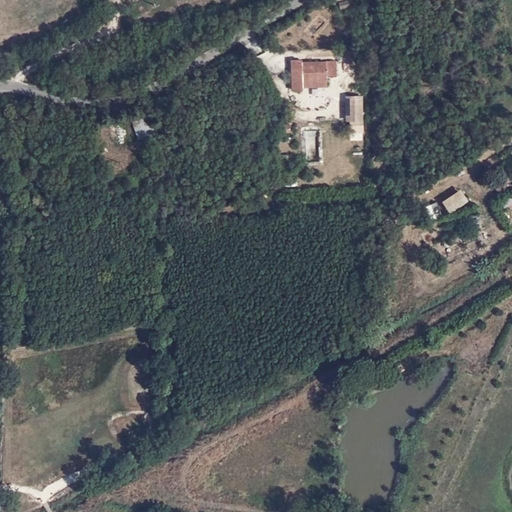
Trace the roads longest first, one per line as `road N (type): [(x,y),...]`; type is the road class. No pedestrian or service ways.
road 1 (unclassified): [(301,0),(127,97),(97,102),(0,84)]
road 2 (track): [(358,178),(431,191),(511,140)]
